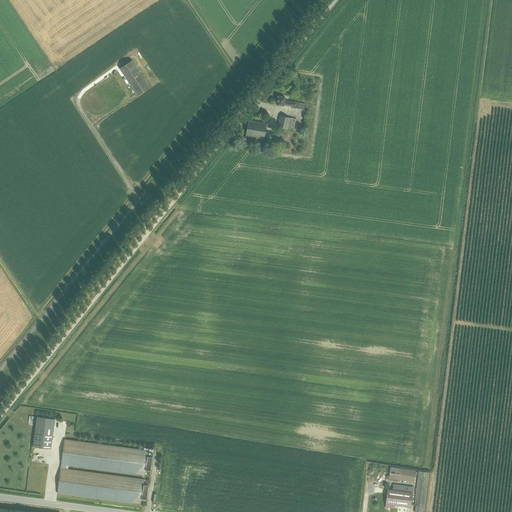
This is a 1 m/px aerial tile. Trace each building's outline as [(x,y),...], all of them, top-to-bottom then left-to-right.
[(132,60),(119,68),(138,95),(150,87),(132,60)] [(278,96),(277,104),(284,106),(284,104),(295,106),(295,108),(304,109),(305,103),(285,100),(285,97),(278,96)] [(280,115),(277,126),(294,130),(295,122),(296,119),(290,117),(290,118),(280,115)] [(248,121),(245,141),(264,144),(267,123),(253,121),(249,120),(249,121),(248,121)] [(36,416),(33,446),(51,449),(55,419),(36,416)] [(61,464),(69,465),(145,476),(145,470),(150,471),(152,457),(148,456),(148,450),(65,439),(61,464)] [(69,465),(61,464),(57,493),(122,501),(141,504),(142,499),(147,499),(148,485),(144,485),(144,479),(125,477),(68,469),(69,465)] [(390,471),(389,479),(414,482),(416,470),(390,467),(390,471)] [(415,502),(414,505),(416,505),(414,511),(424,511),(425,506),(429,473),(418,471),(415,502)] [(388,489),(385,508),(389,509),(389,508),(395,508),(395,505),(411,507),(413,487),(393,484),(392,490),(388,489)]
